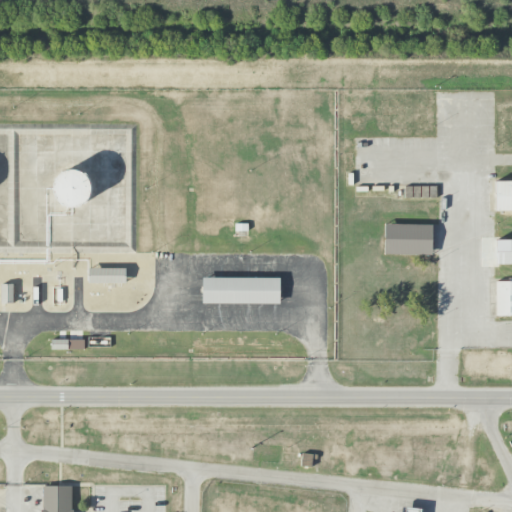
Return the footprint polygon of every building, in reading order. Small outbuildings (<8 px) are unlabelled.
[(52,188),(52,186),(53,183),(54,180),(56,177),(59,175),(60,174),(63,172),(65,171),(68,170),(70,170),(73,170),(76,171),(78,172),(80,173),(82,174),(84,176),(86,179),(87,181),(88,184),(89,187),(89,190),(88,193),(87,196),(86,199),(84,202),(81,204),(79,205),(75,207),(72,207),(70,207),(68,207),(65,206),(61,205),(59,203),(57,201),(54,198),(53,195),(52,193),(52,191),(52,188)] [(495,182),(511,181),(511,210),(495,211),(495,182)] [(234,231),(234,224),(247,223),(247,231),(234,231)] [(384,254),(385,224),(431,226),(431,255),(384,254)] [(511,264),(495,264),(495,240),(511,240),(511,264)] [(88,283),(88,271),(88,269),(124,269),(124,283),(88,283)] [(201,304),(202,278),(279,278),(278,304),(201,304)] [(495,282),(511,282),(511,315),(496,315),(495,282)] [(0,285),(12,285),(12,303),(0,303),(0,285)] [(51,350),(51,340),(67,340),(67,349),(51,350)] [(302,452),(301,465),(312,467),(313,458),(317,459),(318,454),(302,452)] [(42,511),(42,485),(71,485),(71,511),(42,511)]
